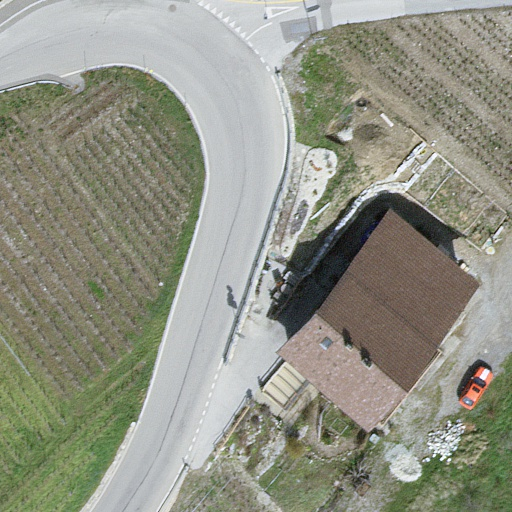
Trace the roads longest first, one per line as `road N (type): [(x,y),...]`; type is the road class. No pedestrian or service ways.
road 1 (unclassified): [(145,511),(231,211),(243,134),(216,63)]
road 2 (residential): [(216,63),(282,15),(438,0)]
road 3 (unclassified): [(216,63),(152,33),(115,30),(0,68)]
